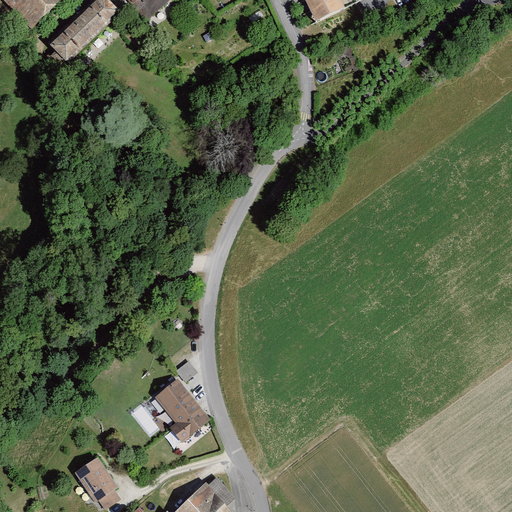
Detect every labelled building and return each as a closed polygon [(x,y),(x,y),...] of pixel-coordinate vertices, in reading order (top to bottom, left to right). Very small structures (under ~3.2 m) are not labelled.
[(0,0),(0,3),(27,31),(58,0),(0,0)] [(114,12),(102,0),(92,0),(44,48),(61,65),(114,12)] [(124,0),(143,24),(171,0),(124,0)] [(334,0),(301,0),(299,1),(310,24),(340,10),(334,0)] [(195,374),(187,364),(175,374),(183,384),(195,374)] [(207,422),(173,382),(150,401),(173,428),(166,434),(177,447),(207,422)] [(94,460),(72,476),(92,505),(96,502),(102,511),(104,511),(120,501),(113,492),(115,491),(94,460)] [(232,501),(212,482),(205,488),(201,484),(174,511),(226,511),(224,510),(232,501)]
